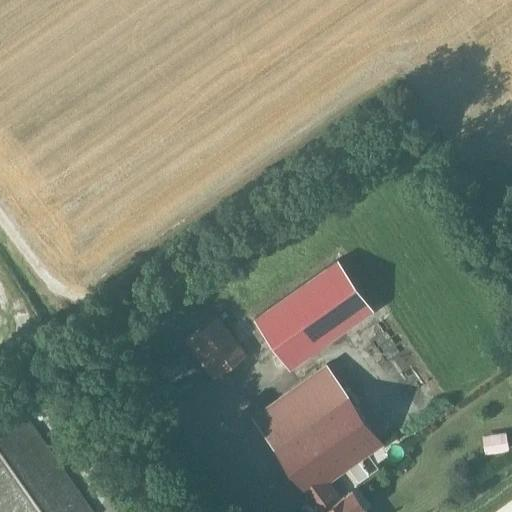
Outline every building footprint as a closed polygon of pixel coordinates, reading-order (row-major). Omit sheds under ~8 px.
[(289,368),(373,308),(337,258),(253,317),(289,368)] [(212,380),(246,355),(217,314),(182,339),(212,380)] [(326,364),(253,415),(311,499),(307,501),(314,511),(356,511),(359,510),(360,504),(353,493),(347,492),(339,497),(328,481),(381,444),(326,364)] [(424,387),(434,382),(426,368),(416,373),(424,387)] [(0,511),(93,511),(24,411),(0,426),(0,511)]
